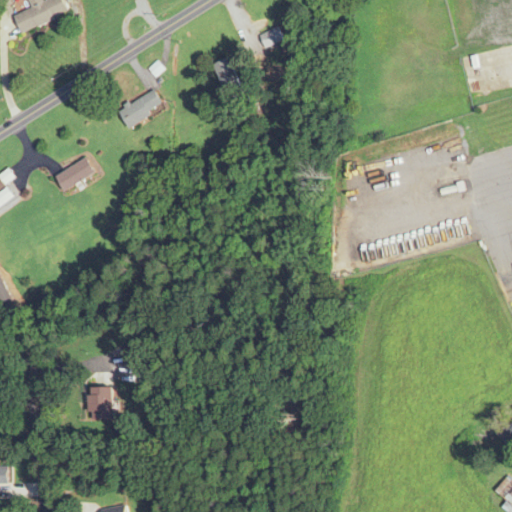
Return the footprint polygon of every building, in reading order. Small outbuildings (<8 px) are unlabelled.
[(22,33),(70,12),(64,0),(45,0),(44,1),(43,0),(28,0),(32,8),(15,15),(22,33)] [(259,35),(265,48),(284,40),(278,27),(259,35)] [(462,72),(486,66),(483,53),(459,59),(462,72)] [(225,90),(241,81),(227,57),(211,66),(225,90)] [(165,106),(154,89),(119,111),(130,128),(165,106)] [(57,176),(66,192),(96,173),(87,158),(57,176)] [(0,207),(15,195),(6,183),(14,177),(7,168),(0,173),(0,207)] [(114,387),(90,387),(90,418),(114,418),(114,387)] [(0,480),(9,481),(9,467),(0,466),(0,444),(0,440),(0,439),(0,480)]
